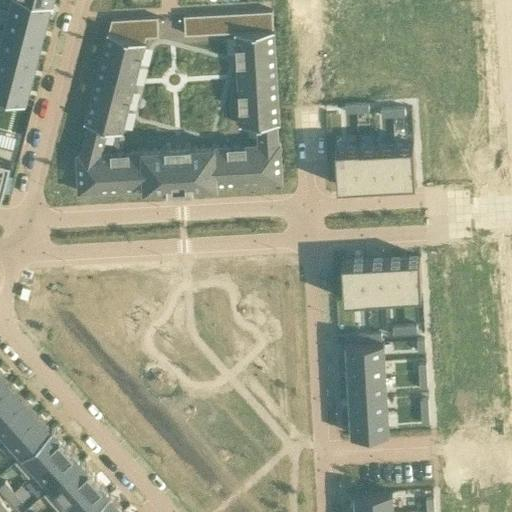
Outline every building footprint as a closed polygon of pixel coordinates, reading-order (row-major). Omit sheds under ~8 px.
[(10,0),(8,10),(46,20),(51,1),(51,0),(10,0)] [(362,0),(333,0),(326,0),(327,17),(364,15),(362,0)] [(491,0),(454,0),(456,12),(492,10),(491,0)] [(407,3),(394,4),(394,13),(407,13),(407,3)] [(413,14),(426,13),(426,4),(413,5),(413,14)] [(272,8),(261,9),(262,29),(273,28),(275,28),(275,27),(273,27),(272,8)] [(253,9),(245,10),(246,30),(254,29),(253,9)] [(261,9),(253,9),(254,29),(262,29),(261,9)] [(8,10),(3,29),(41,39),(46,20),(8,10)] [(230,10),(222,11),(223,30),(231,30),(230,10)] [(238,10),(230,10),(231,30),(234,29),(234,31),(235,31),(239,30),(238,10)] [(245,10),(238,10),(239,30),(246,30),(245,10)] [(456,12),(456,29),(493,27),(492,10),(456,12)] [(215,11),(207,12),(208,31),(216,30),(215,11)] [(222,11),(215,11),(216,30),(223,30),(222,11)] [(199,12),(191,13),(192,32),(200,31),(199,12)] [(207,12),(199,12),(200,31),(208,31),(207,12)] [(191,13),(184,13),(185,32),(192,32),(191,13)] [(407,13),(394,13),(395,23),(408,22),(407,13)] [(426,13),(413,14),(414,23),(427,22),(426,13)] [(145,15),(134,16),(135,38),(143,40),(144,40),(146,41),(146,39),(145,39),(146,34),(145,15)] [(149,15),(145,15),(146,34),(150,34),(158,34),(157,15),(149,15)] [(364,15),(327,17),(328,34),(365,32),(364,15)] [(126,16),(119,17),(120,34),(127,36),(126,16)] [(134,16),(126,16),(127,36),(135,38),(134,16)] [(107,29),(106,30),(108,31),(120,34),(119,17),(111,17),(108,29),(107,29)] [(456,29),(457,45),(494,43),(493,27),(456,29)] [(239,30),(235,31),(236,54),(275,51),(273,28),(262,29),(254,29),(246,30),(239,30)] [(3,29),(0,39),(0,49),(36,59),(41,39),(3,29)] [(108,31),(102,53),(139,63),(144,40),(143,40),(135,38),(127,36),(120,34),(108,31)] [(365,32),(328,34),(329,51),(366,49),(365,32)] [(408,37),(396,38),(396,47),(409,46),(408,37)] [(415,38),(415,47),(428,47),(427,37),(415,38)] [(457,45),(458,62),(495,60),(494,43),(457,45)] [(409,46),(396,47),(397,56),(410,56),(409,46)] [(428,56),(428,47),(415,47),(416,57),(428,56)] [(0,49),(0,70),(31,79),(36,59),(0,49)] [(366,49),(329,51),(330,67),(367,65),(366,49)] [(275,51),(236,54),(238,76),(276,74),(275,51)] [(102,53),(96,75),(133,85),(139,63),(102,53)] [(458,62),(459,78),(496,76),(495,60),(458,62)] [(367,65),(330,67),(331,84),(367,82),(367,65)] [(0,70),(0,93),(25,100),(31,79),(0,70)] [(410,70),(398,71),(398,80),(411,80),(410,70)] [(417,72),(417,81),(430,80),(429,71),(417,72)] [(276,74),(238,76),(239,99),(277,97),(276,74)] [(96,75),(90,97),(127,107),(133,85),(96,75)] [(460,95),(497,93),(496,76),(459,78),(460,95)] [(411,80),(398,80),(399,90),(411,89),(411,80)] [(430,89),(430,80),(417,81),(418,90),(430,89)] [(367,82),(331,84),(332,102),(368,100),(367,82)] [(497,93),(460,95),(461,111),(498,109),(497,93)] [(1,94),(0,96),(0,103),(11,107),(13,97),(1,94)] [(84,117),(83,119),(88,120),(107,125),(123,129),(123,128),(122,127),(127,107),(90,97),(85,118),(84,117)] [(240,121),(239,121),(239,122),(257,121),(277,120),(280,119),(280,118),(278,118),(277,97),(239,99),(240,121)] [(368,101),(357,102),(357,110),(369,109),(368,101)] [(357,102),(345,102),(345,110),(357,110),(357,102)] [(419,105),(419,114),(432,114),(431,104),(419,105)] [(404,105),(392,106),(393,114),(405,113),(404,105)] [(392,106),(381,106),(381,114),(393,114),(392,106)] [(498,109),(461,111),(462,128),(499,126),(498,109)] [(432,123),(432,114),(419,114),(420,124),(432,123)] [(80,151),(76,151),(78,189),(98,188),(96,150),(101,149),(107,125),(88,120),(80,151)] [(277,120),(257,121),(258,132),(258,141),(260,179),(281,178),(279,140),(278,140),(277,120)] [(462,128),(455,128),(458,177),(505,175),(502,125),(499,126),(462,128)] [(0,193),(1,194),(13,146),(16,134),(0,129),(0,193)] [(430,129),(420,130),(421,144),(431,144),(430,129)] [(258,141),(235,142),(238,181),(260,179),(258,141)] [(184,142),(171,143),(172,165),(173,187),(180,186),(187,186),(192,186),(192,184),(190,144),(189,142),(184,142)] [(214,143),(212,143),(215,183),(216,183),(216,182),(238,181),(235,142),(214,143)] [(413,142),(394,143),(396,180),(415,179),(413,142)] [(166,145),(164,145),(165,165),(172,165),(171,143),(166,143),(166,145)] [(212,143),(190,144),(192,184),(215,183),(212,143)] [(394,143),(376,144),(378,181),(396,180),(394,143)] [(359,144),(335,146),(337,183),(360,182),(359,144)] [(376,144),(359,144),(360,182),(378,181),(376,144)] [(431,144),(421,144),(422,158),(432,158),(431,144)] [(147,146),(141,146),(141,148),(143,186),(143,187),(149,187),(166,186),(165,165),(164,145),(147,146)] [(124,148),(118,149),(121,187),(143,186),(141,148),(124,148)] [(101,149),(96,150),(98,188),(103,188),(121,187),(118,149),(101,149)] [(432,158),(422,158),(422,173),(432,172),(432,158)] [(172,165),(165,165),(166,186),(168,186),(168,187),(173,187),(172,165)] [(511,294),(509,249),(462,252),(464,301),(472,301),(508,299),(511,298),(511,294)] [(419,255),(401,256),(403,293),(421,292),(419,255)] [(401,256),(383,257),(385,294),(403,293),(401,256)] [(383,257),(365,258),(367,295),(385,294),(383,257)] [(365,258),(341,259),(343,297),(367,295),(365,258)] [(508,299),(472,301),(473,317),(509,315),(508,299)] [(444,309),(431,309),(431,319),(444,318),(444,309)] [(509,315),(473,317),(474,334),(510,332),(509,315)] [(444,318),(431,319),(432,328),(445,327),(444,318)] [(416,322),(404,323),(405,331),(417,330),(416,322)] [(404,323),(392,324),(393,332),(405,331),(404,323)] [(381,330),(369,331),(369,339),(381,338),(381,330)] [(369,331),(357,331),(357,339),(369,339),(369,331)] [(510,332),(474,334),(475,351),(511,349),(510,332)] [(424,337),(417,337),(417,349),(425,349),(424,337)] [(383,339),(346,341),(347,359),(384,357),(383,339)] [(445,342),(432,343),(433,352),(446,352),(445,342)] [(511,349),(475,351),(475,367),(511,365),(511,349)] [(446,352),(433,352),(434,362),(446,361),(446,352)] [(384,357),(347,359),(348,377),(385,375),(384,357)] [(426,361),(418,362),(419,373),(426,373),(426,361)] [(511,369),(511,365),(475,367),(476,384),(511,381),(511,369)] [(0,369),(0,390),(10,381),(0,369)] [(426,373),(419,373),(419,385),(427,385),(426,373)] [(385,375),(348,377),(349,395),(386,393),(385,375)] [(447,376),(434,376),(435,386),(448,385),(447,376)] [(10,381),(0,390),(0,417),(24,396),(10,381)] [(511,381),(476,384),(477,400),(511,398),(511,381)] [(448,385),(435,386),(435,395),(448,395),(448,385)] [(386,393),(349,395),(350,413),(387,411),(386,393)] [(24,396),(0,417),(0,428),(8,438),(37,412),(24,396)] [(428,397),(420,398),(421,409),(428,409),(428,397)] [(511,398),(477,400),(478,418),(511,416),(511,398)] [(449,402),(436,403),(436,412),(449,412),(449,402)] [(428,409),(421,409),(421,421),(429,421),(428,409)] [(387,411),(350,413),(351,432),(388,430),(387,411)] [(37,412),(8,438),(21,452),(22,453),(51,427),(50,426),(37,412)] [(21,452),(14,459),(29,477),(33,473),(32,473),(66,442),(51,425),(50,426),(51,427),(22,453),(21,452)] [(66,442),(32,473),(33,473),(46,488),(47,489),(81,458),(66,442)] [(46,488),(42,491),(57,508),(95,474),(81,458),(47,489),(46,488)] [(95,474),(57,508),(61,511),(85,511),(109,491),(109,492),(110,491),(95,474)] [(5,480),(0,483),(0,489),(6,496),(13,489),(5,480)] [(511,482),(482,484),(483,502),(511,500),(511,482)] [(13,489),(6,496),(15,506),(22,499),(13,489)] [(392,489),(354,491),(355,511),(356,511),(393,510),(392,489)] [(109,491),(85,511),(117,511),(123,507),(109,492),(109,491)] [(453,494),(440,495),(441,504),(454,504),(453,494)] [(433,496),(426,496),(426,508),(434,508),(433,496)] [(1,500),(0,501),(0,511),(7,511),(10,510),(1,500)] [(511,511),(511,500),(483,502),(483,503),(483,511),(511,511)]
